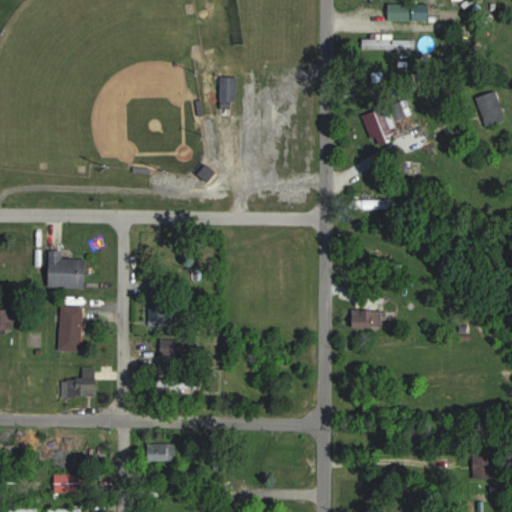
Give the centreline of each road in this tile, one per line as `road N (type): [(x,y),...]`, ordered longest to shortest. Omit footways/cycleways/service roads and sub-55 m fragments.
road 1 (residential): [(326,511),(326,0)]
road 2 (residential): [(0,218),(327,216)]
road 3 (residential): [(326,424),(0,416)]
road 4 (residential): [(121,511),(122,218)]
